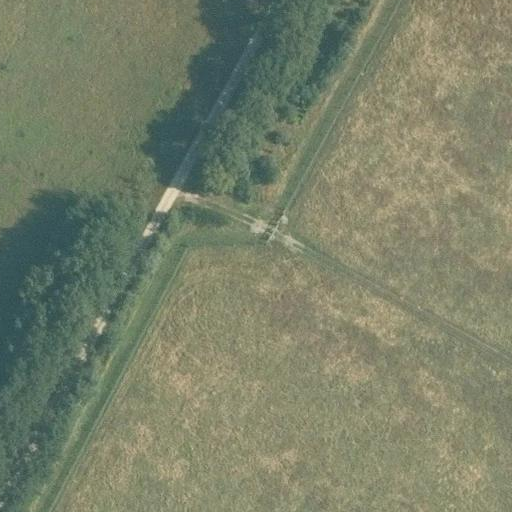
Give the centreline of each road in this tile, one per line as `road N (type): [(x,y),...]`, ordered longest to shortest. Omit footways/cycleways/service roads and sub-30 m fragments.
road 1 (track): [(0,498),(277,0)]
road 2 (track): [(511,365),(175,183)]
